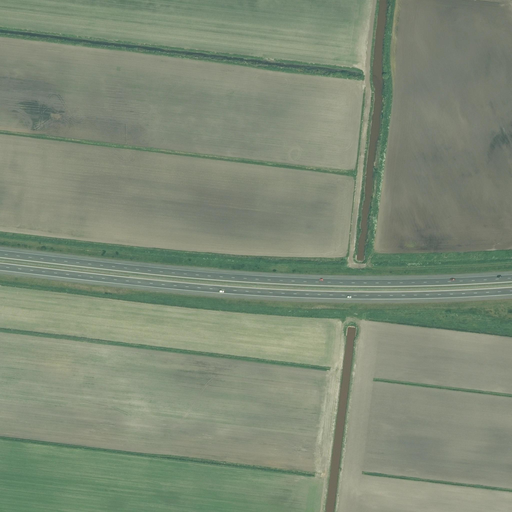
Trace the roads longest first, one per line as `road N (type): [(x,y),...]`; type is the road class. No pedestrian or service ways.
road 1 (motorway): [(511,278),(341,283),(0,254)]
road 2 (motorway): [(0,267),(283,293),(511,291)]
